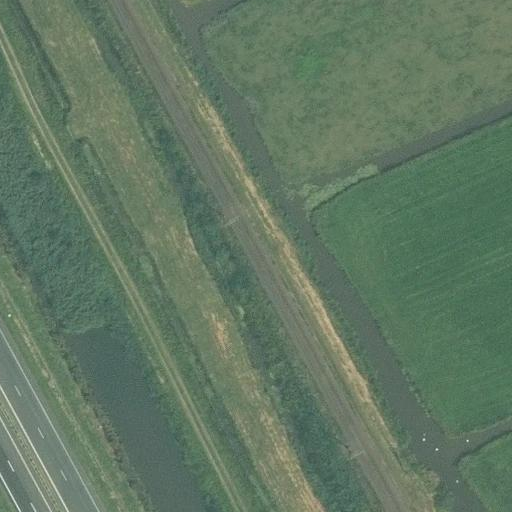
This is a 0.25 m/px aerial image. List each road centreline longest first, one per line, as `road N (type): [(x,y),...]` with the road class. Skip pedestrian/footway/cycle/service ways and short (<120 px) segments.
road 1 (track): [(244,511),(0,31)]
road 2 (trunk): [(82,511),(0,359)]
